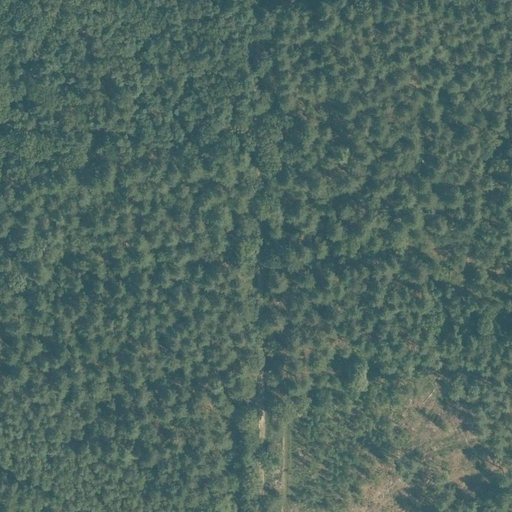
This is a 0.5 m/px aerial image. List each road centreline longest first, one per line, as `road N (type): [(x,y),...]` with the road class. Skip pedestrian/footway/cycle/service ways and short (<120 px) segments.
road 1 (track): [(258,511),(255,123)]
road 2 (track): [(254,0),(255,123)]
